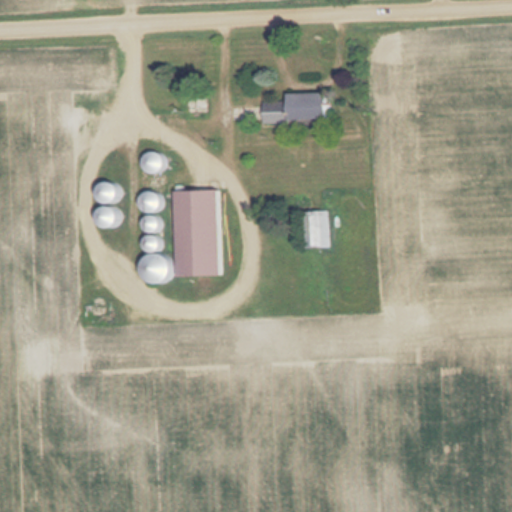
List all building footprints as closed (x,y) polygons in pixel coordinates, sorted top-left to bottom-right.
[(292,100),(267,100),(267,121),(332,121),(332,91),(292,91),(292,100)] [(156,172),(170,164),(160,149),(147,157),(156,172)] [(101,191),(112,203),(123,192),(113,180),(101,191)] [(151,213),(166,205),(157,188),(143,196),(151,213)] [(181,276),(224,276),(223,189),(179,189),(181,276)] [(125,216),(111,204),(100,216),(114,229),(125,216)] [(330,210),(305,211),(306,247),(330,247),(330,210)] [(148,216),(148,230),(163,230),(163,216),(148,216)] [(147,241),(157,252),(166,243),(156,233),(147,241)] [(161,251),(145,264),(161,285),(177,272),(161,251)]
